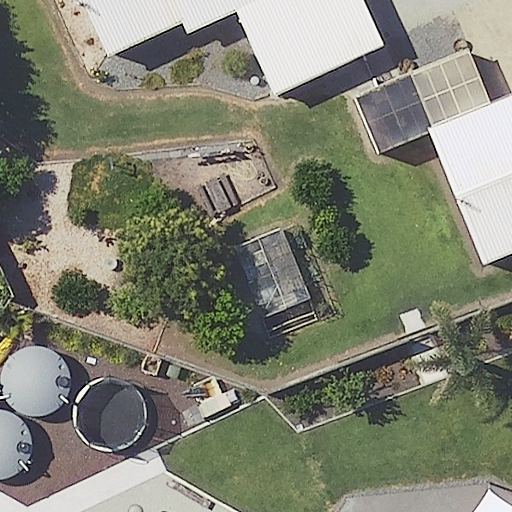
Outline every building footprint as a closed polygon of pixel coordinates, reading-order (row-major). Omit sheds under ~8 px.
[(62,0),(66,8),(80,2),(107,66),(237,12),(274,100),(382,54),(359,0),(62,0)] [(511,6),(498,12),(511,51),(511,6)] [(511,98),(428,135),(489,276),(511,265),(511,98)] [(288,222),(231,242),(261,328),(318,308),(288,222)] [(82,374),(23,338),(0,375),(0,489),(9,495),(82,374)]
